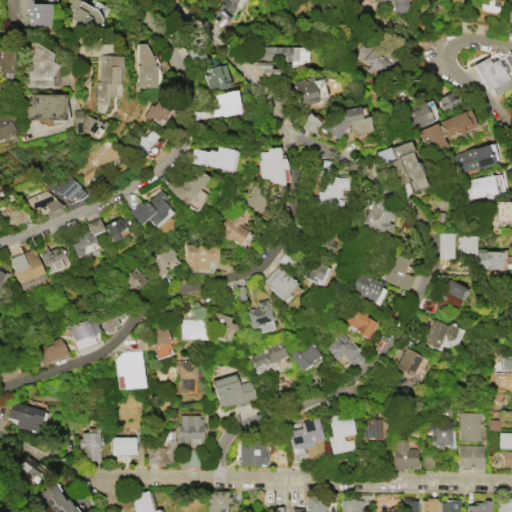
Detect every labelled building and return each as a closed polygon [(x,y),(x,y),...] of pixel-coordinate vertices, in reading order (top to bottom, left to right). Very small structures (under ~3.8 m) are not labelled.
[(15,25),(15,19),(3,19),(3,0),(31,0),(31,3),(50,3),(50,25),(27,25),(27,17),(25,17),(25,25),(15,25)] [(70,0),(79,0),(90,6),(94,0),(108,8),(103,17),(101,18),(101,25),(83,25),(69,17),(73,10),(67,6),(70,0)] [(240,0),(237,6),(236,5),(230,15),(219,8),(215,13),(213,12),(219,6),(221,2),(219,1),(219,0),(240,0)] [(405,0),(406,4),(405,9),(401,11),(397,12),(393,9),(391,5),(391,0),(383,0),(379,1),(377,0),(405,0)] [(480,0),(480,11),(497,13),(498,0),(480,0)] [(26,86),(26,62),(28,62),(28,41),(33,41),(51,52),(51,61),(58,64),(51,76),(51,86),(26,86)] [(155,84),(155,87),(136,87),(136,64),(138,64),(138,61),(136,61),(136,43),(144,43),(152,60),(152,64),(154,64),(155,65),(156,67),(157,69),(158,71),(159,74),(159,77),(158,79),(158,80),(157,82),(156,83),(155,84)] [(380,71),(374,66),(371,71),(368,68),(371,64),(358,54),(360,50),(359,49),(363,44),(367,47),(368,45),(373,48),(372,49),(379,55),(379,54),(388,61),(380,71)] [(0,45),(14,47),(12,72),(0,71),(0,45)] [(256,46),(298,46),(298,60),(269,60),(269,68),(277,68),(277,75),(263,75),(263,68),(255,68),(255,61),(256,61),(256,46)] [(95,103),(96,81),(98,81),(99,54),(122,55),(121,67),(119,67),(118,84),(113,84),(113,95),(108,95),(108,104),(95,103)] [(471,64),(486,56),(489,61),(495,58),(496,59),(502,55),(503,58),(508,55),(511,63),(511,70),(507,74),(510,79),(508,87),(493,95),(488,86),(485,88),(471,64)] [(207,91),(206,87),(208,87),(203,74),(207,73),(206,68),(217,64),(217,66),(223,64),(230,85),(217,89),(217,88),(207,91)] [(312,75),(313,79),(322,76),(327,97),(317,99),(317,101),(299,105),(293,80),(304,78),(304,77),(312,75)] [(234,89),(239,112),(221,115),(221,114),(211,116),(210,109),(216,108),(213,94),(223,92),(223,91),(234,89)] [(438,98),(451,90),(458,103),(445,111),(438,98)] [(29,93),(64,93),(64,119),(30,119),(29,120),(28,120),(26,120),(25,120),(24,119),(24,118),(24,116),(23,116),(23,107),(24,106),(24,105),(25,105),(26,105),(29,105),(29,93)] [(147,118),(142,115),(146,109),(145,108),(149,103),(151,105),(155,99),(168,109),(162,117),(164,118),(159,125),(148,117),(147,118)] [(406,109),(423,101),(424,102),(429,99),(435,112),(434,112),(435,115),(434,117),(431,118),(432,121),(415,129),(406,109)] [(348,125),(347,124),(337,138),(319,127),(330,111),(339,117),(339,114),(340,114),(339,109),(358,106),(360,116),(359,116),(360,118),(361,117),(368,115),(371,129),(361,131),(362,133),(357,134),(347,127),(348,125)] [(73,110),(81,109),(81,118),(80,118),(80,123),(86,114),(94,120),(96,116),(106,123),(96,137),(86,131),(85,132),(80,129),(80,133),(74,133),(73,110)] [(439,121),(462,110),(462,111),(468,109),(475,125),(456,134),(455,132),(446,137),(439,121)] [(0,137),(0,113),(9,110),(13,119),(10,121),(14,131),(0,137)] [(308,132),(298,120),(308,112),(312,116),(313,115),(318,122),(317,122),(318,123),(308,132)] [(436,122),(447,145),(429,153),(418,130),(436,122)] [(142,155),(131,147),(147,127),(157,135),(155,138),(160,143),(149,157),(143,153),(142,155)] [(107,137),(119,154),(97,169),(95,167),(80,177),(78,174),(79,173),(77,170),(74,172),(70,167),(87,155),(86,153),(107,137)] [(375,151),(390,146),(390,147),(409,140),(413,151),(411,151),(415,161),(417,160),(417,162),(419,162),(423,175),(422,175),(423,179),(424,179),(426,184),(425,184),(425,185),(411,191),(407,181),(397,184),(389,161),(380,164),(375,151)] [(452,154),(464,150),(464,149),(473,147),(485,144),(487,148),(488,148),(492,163),(486,164),(487,166),(480,168),(480,166),(458,173),(452,154)] [(230,170),(204,164),(208,149),(215,151),(217,145),(235,149),(230,170)] [(283,184),(268,180),(268,178),(260,177),(259,159),(260,159),(260,151),(266,151),(266,147),(278,147),(278,150),(279,150),(279,158),(283,157),(286,168),(282,168),(283,184)] [(192,148),(207,151),(204,165),(188,162),(192,148)] [(178,186),(194,166),(207,177),(188,200),(179,193),(175,197),(165,185),(172,178),(178,186)] [(64,199),(63,197),(61,199),(55,192),(53,193),(48,188),(54,183),(55,184),(67,173),(78,186),(64,199)] [(466,199),(463,188),(468,187),(467,179),(491,174),(495,193),(490,194),(491,198),(486,199),(485,195),(466,199)] [(339,187),(346,187),(347,176),(326,175),(325,206),(338,206),(339,187)] [(260,212),(243,203),(253,184),(265,190),(263,194),(268,197),(260,212)] [(139,201),(143,205),(148,201),(148,200),(160,189),(166,196),(162,200),(168,207),(163,211),(165,213),(152,225),(146,217),(138,224),(127,211),(139,201)] [(25,198),(45,190),(61,205),(46,211),(46,210),(39,213),(37,208),(35,209),(34,207),(31,208),(28,204),(25,198)] [(360,222),(364,216),(365,216),(376,197),(395,209),(388,221),(393,224),(385,237),(360,222)] [(493,201),(509,201),(509,207),(508,207),(509,223),(495,223),(495,220),(493,220),(493,201)] [(10,224),(9,223),(5,224),(4,217),(7,216),(7,215),(8,209),(20,207),(27,216),(25,220),(14,223),(10,224)] [(248,228),(236,244),(230,240),(229,242),(218,235),(220,232),(216,229),(226,216),(231,219),(236,213),(238,214),(242,209),(248,213),(241,223),(248,228)] [(111,241),(103,224),(119,216),(120,219),(123,217),(126,222),(124,223),(125,226),(122,228),(116,231),(119,237),(111,241)] [(76,256),(70,244),(78,240),(75,236),(88,230),(85,223),(97,217),(103,230),(93,234),(96,240),(83,246),(82,254),(76,256)] [(437,257),(438,232),(453,232),(452,257),(437,257)] [(457,235),(475,235),(475,248),(484,248),(484,251),(501,251),(501,268),(473,268),(473,259),(457,259),(457,235)] [(185,244),(217,245),(216,260),(207,260),(206,269),(189,268),(189,260),(184,259),(185,244)] [(64,256),(43,265),(37,250),(46,247),(47,250),(56,246),(58,253),(62,251),(64,256)] [(177,260),(166,266),(165,265),(163,267),(165,271),(158,275),(147,256),(154,252),(156,254),(169,246),(170,248),(172,247),(176,253),(174,255),(177,260)] [(43,272),(18,282),(7,257),(21,252),(22,252),(33,248),(43,272)] [(393,252),(408,259),(403,272),(411,276),(405,289),(382,279),(389,262),(389,261),(393,252)] [(313,259),(323,263),(322,265),(328,268),(321,284),(305,278),(307,273),(305,272),(307,269),(309,270),(313,259)] [(262,280),(278,265),(297,284),(288,293),(290,296),(284,302),(281,299),(280,299),(268,287),(268,288),(263,283),(264,282),(262,280)] [(135,266),(147,281),(134,292),(122,277),(135,266)] [(382,281),(373,303),(362,298),(364,294),(350,289),(358,271),(382,281)] [(464,287),(458,299),(459,299),(454,308),(436,299),(447,278),(464,287)] [(235,286),(241,285),(245,299),(239,300),(235,286)] [(256,302),(266,299),(272,319),(261,322),(261,323),(257,324),(257,326),(249,328),(244,310),(257,306),(256,302)] [(375,322),(365,338),(354,330),(355,328),(349,324),(348,326),(341,322),(353,303),(367,312),(365,316),(375,322)] [(104,329),(98,312),(120,304),(124,314),(115,317),(117,325),(104,329)] [(214,311),(230,317),(228,322),(237,325),(236,330),(227,327),(223,338),(211,335),(215,324),(210,322),(214,311)] [(99,331),(73,340),(67,325),(93,316),(99,331)] [(180,318),(205,319),(205,339),(179,338),(180,318)] [(432,318),(446,324),(449,323),(455,325),(456,329),(452,339),(447,340),(443,338),(438,349),(423,342),(425,338),(423,337),(429,324),(427,324),(430,318),(432,318)] [(169,347),(154,351),(149,334),(154,333),(153,330),(160,328),(161,331),(166,329),(169,338),(167,339),(169,347)] [(358,350),(357,351),(364,358),(356,364),(354,361),(351,363),(349,361),(348,362),(341,352),(334,358),(324,346),(331,341),(330,340),(341,331),(346,338),(348,338),(358,350)] [(40,363),(36,353),(37,352),(35,346),(60,336),(62,343),(63,343),(67,353),(40,363)] [(300,369),(287,351),(307,337),(319,354),(310,360),(311,362),(300,369)] [(286,355),(264,365),(265,368),(256,372),(253,366),(252,367),(249,358),(249,357),(262,351),(260,347),(279,339),(286,355)] [(394,366),(405,347),(420,355),(418,358),(419,358),(411,372),(410,371),(408,375),(394,366)] [(117,392),(145,391),(143,352),(121,354),(116,361),(117,392)] [(511,355),(511,366),(511,368),(501,368),(500,355),(511,355)] [(178,359),(189,359),(189,364),(196,364),(196,368),(200,368),(200,378),(191,377),(191,390),(178,390),(178,372),(174,372),(174,364),(178,364),(178,359)] [(491,391),(491,386),(486,386),(486,374),(505,374),(505,375),(509,375),(509,391),(491,391)] [(215,390),(221,412),(257,401),(254,391),(242,394),(239,383),(215,390)] [(36,432),(14,426),(16,419),(6,417),(11,401),(43,410),(36,432)] [(331,453),(327,434),(331,433),(327,416),(349,411),(354,433),(342,435),(344,440),(351,439),(353,448),(331,453)] [(459,440),(459,413),(481,413),(481,440),(459,440)] [(179,414),(198,415),(198,418),(201,418),(201,424),(203,424),(203,431),(201,431),(201,438),(188,438),(188,441),(176,441),(177,424),(179,424),(179,414)] [(300,421),(317,417),(318,422),(320,422),(321,427),(320,427),(322,438),(312,440),(313,445),(302,447),(291,447),(287,431),(301,427),(300,421)] [(358,419),(381,418),(381,438),(358,438),(358,419)] [(450,419),(451,444),(450,444),(449,445),(447,445),(446,444),(441,444),(441,447),(437,447),(437,444),(431,444),(431,430),(427,430),(427,420),(450,419)] [(99,460),(79,460),(78,438),(81,438),(81,432),(87,432),(87,427),(98,427),(99,460)] [(164,447),(166,440),(165,438),(164,430),(173,430),(173,439),(174,439),(174,457),(170,463),(146,463),(146,443),(157,443),(157,447),(164,447)] [(497,432),(511,432),(511,448),(497,448),(497,432)] [(110,454),(110,436),(134,436),(134,454),(110,454)] [(407,449),(410,449),(410,448),(415,448),(415,449),(416,449),(416,466),(402,466),(402,468),(392,468),(393,449),(394,449),(394,438),(407,439),(407,449)] [(238,465),(238,464),(236,464),(236,458),(238,458),(238,441),(264,441),(264,449),(267,453),(266,460),(263,465),(238,465)] [(458,467),(458,446),(483,446),(482,467),(458,467)] [(511,466),(502,466),(501,451),(511,450),(511,466)] [(25,453),(37,463),(38,461),(47,468),(39,477),(40,478),(36,482),(33,480),(33,481),(16,467),(20,462),(19,461),(25,453)] [(76,511),(55,511),(53,508),(51,509),(46,501),(44,501),(38,493),(45,488),(44,487),(52,481),(64,499),(67,498),(76,511)] [(207,511),(207,490),(225,490),(225,496),(228,496),(228,502),(225,502),(225,508),(217,508),(217,511),(207,511)] [(157,511),(157,510),(152,511),(147,491),(129,495),(133,511),(157,511)] [(303,511),(304,495),(325,495),(324,508),(322,508),(321,511),(303,511)] [(415,500),(415,511),(400,511),(400,500),(401,500),(401,497),(414,497),(414,500),(415,500)] [(419,511),(419,499),(425,500),(425,497),(435,498),(435,500),(436,500),(435,511),(419,511)] [(340,511),(340,499),(349,499),(349,498),(354,498),(354,499),(361,499),(361,511),(340,511)] [(438,511),(438,501),(448,501),(448,498),(457,498),(457,511),(438,511)] [(511,511),(511,498),(498,498),(498,511),(511,511)] [(489,500),(489,511),(463,511),(464,504),(471,505),(471,502),(479,502),(479,499),(489,500)]
